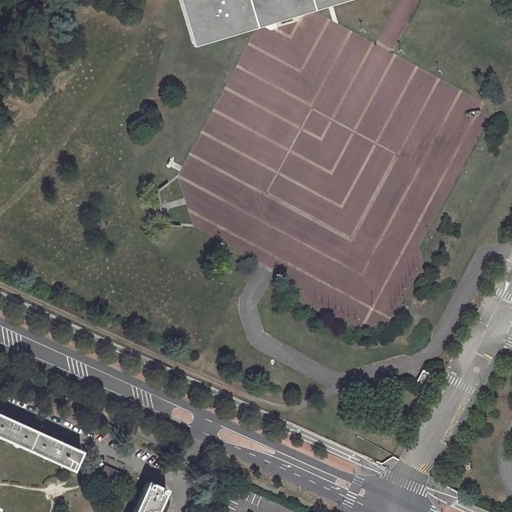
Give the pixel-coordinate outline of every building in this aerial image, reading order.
[(178,0),(192,45),(341,0),(178,0)] [(308,297),(332,311),(335,311),(346,307),(345,304),(327,305),(340,300),(344,302),(352,302),(346,299),(349,293),(357,290),(357,283),(370,290),(364,274),(371,263),(378,267),(374,257),(381,255),(324,257),(324,268),(314,268),(315,279),(308,282),(308,297)] [(423,387),(430,375),(423,370),(415,383),(423,387)] [(0,415),(0,438),(65,468),(63,472),(71,475),(72,471),(74,472),(81,452),(0,415)] [(99,473),(95,482),(110,489),(114,480),(99,473)] [(145,485),(132,511),(154,511),(165,490),(153,484),(147,483),(145,485)]
